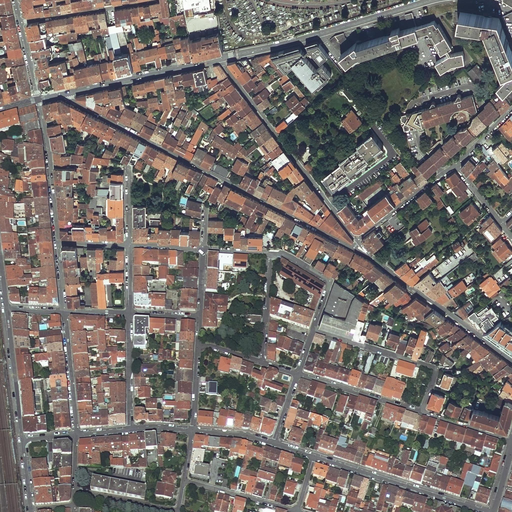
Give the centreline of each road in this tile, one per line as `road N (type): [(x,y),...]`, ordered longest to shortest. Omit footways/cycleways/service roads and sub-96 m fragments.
road 1 (residential): [(62,94),(350,247)]
road 2 (residential): [(355,238),(220,58)]
road 3 (tertiary): [(431,0),(220,58)]
road 4 (residential): [(489,511),(313,456)]
road 5 (residential): [(371,257),(511,360)]
road 6 (residential): [(314,330),(433,368),(422,412)]
road 7 (tertiary): [(220,58),(62,94)]
road 8 (residential): [(38,99),(57,242)]
road 9 (residential): [(20,22),(157,0)]
road 10 (residential): [(297,373),(422,412)]
road 11 (residential): [(22,440),(7,310)]
road 12 (residential): [(355,238),(455,165)]
road 13 (residential): [(64,312),(75,434)]
